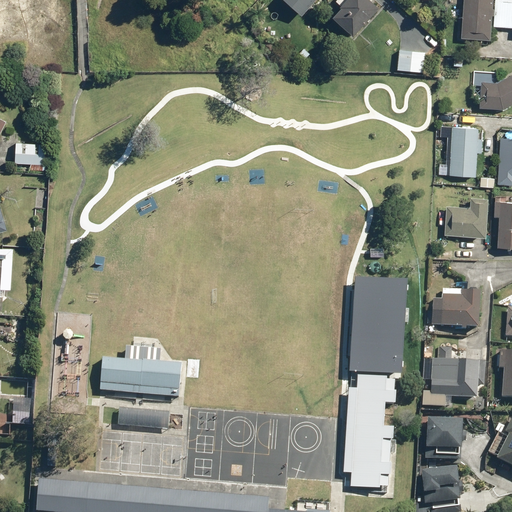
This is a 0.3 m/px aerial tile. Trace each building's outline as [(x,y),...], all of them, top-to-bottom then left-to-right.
[(289,0),(305,13),(316,0),(289,0)] [(372,0),(338,0),(338,1),(344,7),(336,17),(357,35),(381,7),(372,0)] [(493,39),(494,0),(465,0),(465,38),(493,39)] [(511,26),(511,0),(496,0),(495,26),(511,26)] [(66,47),(61,35),(51,39),(55,51),(66,47)] [(426,51),(401,50),(400,69),(425,70),(426,51)] [(473,97),(483,97),(482,107),(508,109),(511,106),(511,73),(500,81),(500,73),(475,71),(473,97)] [(480,128),(454,127),(452,174),(478,176),(480,128)] [(499,183),(511,183),(511,138),(502,138),(499,183)] [(48,144),(18,142),(17,163),(47,164),(48,144)] [(496,178),(482,177),(481,186),(496,186),(496,178)] [(0,232),(10,229),(0,195),(0,232)] [(511,195),(498,195),(497,200),(496,200),(496,216),(499,216),(498,246),(511,247),(511,195)] [(491,197),(474,196),(474,203),(461,202),(461,206),(449,205),(448,234),(490,236),(491,197)] [(2,289),(12,289),(15,248),(0,247),(0,309),(0,310),(2,289)] [(383,249),(370,249),(370,251),(370,253),(370,254),(370,257),(383,257),(383,249)] [(363,294),(364,279),(355,278),(354,290),(354,293),(350,354),(349,373),(358,374),(359,354),(363,294)] [(407,282),(364,279),(363,294),(359,354),(358,374),(401,376),(404,324),(405,313),(405,310),(407,282)] [(482,290),(444,288),(444,298),(434,298),(433,323),(480,325),(482,290)] [(126,347),(125,360),(137,361),(148,362),(160,363),(161,350),(149,349),(138,348),(133,348),(126,347)] [(425,357),(425,379),(432,379),(431,391),(424,390),(423,406),(452,407),(453,397),(479,398),(480,384),(486,385),(487,360),(452,359),(452,348),(440,347),(440,358),(425,357)] [(511,350),(501,350),(501,365),(505,366),(503,395),(511,395),(511,350)] [(125,360),(103,359),(101,384),(179,391),(181,365),(160,363),(148,362),(137,361),(125,360)] [(386,379),(358,377),(357,390),(357,396),(352,470),(352,474),(350,488),(380,490),(380,487),(380,476),(385,476),(389,477),(390,477),(391,464),(390,464),(381,464),(382,443),(383,441),(391,441),(393,441),(393,440),(394,428),(393,428),(384,427),(385,405),(394,405),(395,405),(396,393),(394,393),(385,393),(386,381),(386,379)] [(395,381),(386,381),(385,393),(394,393),(395,381)] [(179,391),(101,384),(100,391),(101,391),(179,398),(179,391)] [(348,474),(352,474),(352,470),(357,396),(357,390),(353,390),(349,389),(348,396),(344,470),(344,474),(348,474)] [(32,398),(15,397),(14,423),(31,423),(32,398)] [(170,412),(121,407),(120,424),(168,428),(170,412)] [(429,447),(438,447),(438,453),(460,454),(461,446),(465,447),(466,419),(430,417),(429,447)] [(511,418),(504,433),(500,431),(490,451),(511,462),(511,418)] [(391,443),(391,441),(383,441),(382,443),(381,464),(390,464),(391,443)] [(459,466),(425,470),(429,503),(463,499),(459,466)] [(385,476),(380,476),(380,487),(384,488),(388,488),(389,477),(385,476)] [(184,488),(41,478),(39,509),(54,510),(54,511),(63,511),(64,511),(68,511),(324,511),(282,509),(271,508),(272,495),(184,488)]
